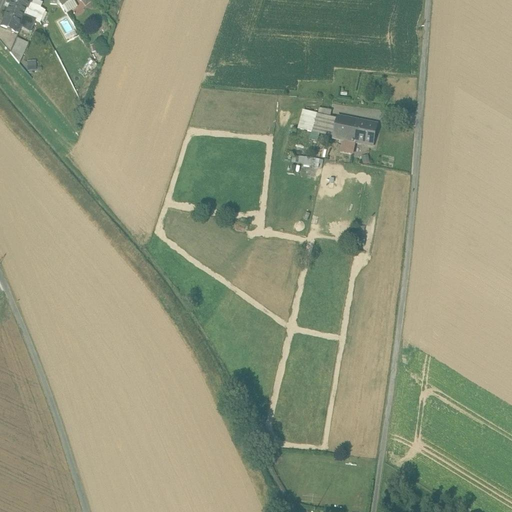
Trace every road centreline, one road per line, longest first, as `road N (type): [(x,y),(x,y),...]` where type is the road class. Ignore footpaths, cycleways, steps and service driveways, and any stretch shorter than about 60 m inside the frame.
road 1 (residential): [(373,511),(403,290),(427,0)]
road 2 (residential): [(0,277),(39,365),(86,511)]
